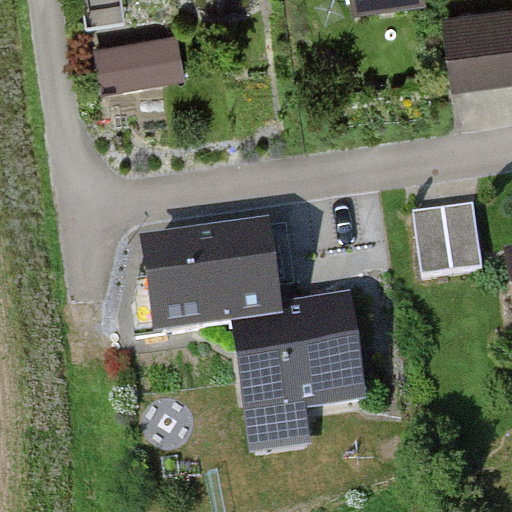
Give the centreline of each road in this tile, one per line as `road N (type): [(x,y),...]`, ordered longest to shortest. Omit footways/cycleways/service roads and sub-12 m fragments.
road 1 (residential): [(511,153),(89,212)]
road 2 (residential): [(89,212),(55,0)]
